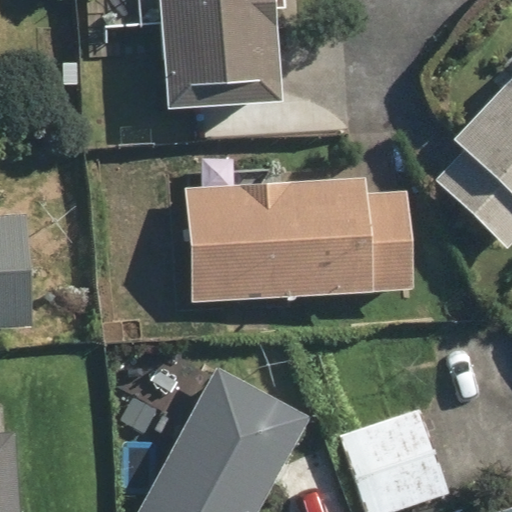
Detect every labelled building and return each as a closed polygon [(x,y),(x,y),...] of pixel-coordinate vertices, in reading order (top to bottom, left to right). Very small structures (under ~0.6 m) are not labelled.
[(260,110),(256,0),(133,0),(137,114),(260,110)] [(511,77),(442,150),(511,217),(511,77)] [(396,182),(173,185),(175,302),(398,299),(396,182)] [(12,223),(0,222),(0,338),(15,338),(12,223)] [(511,314),(498,326),(511,343),(511,314)] [(242,511),(290,418),(202,379),(134,511),(242,511)] [(412,415),(324,440),(344,511),(400,511),(436,502),(412,415)] [(0,511),(10,511),(7,442),(0,442),(0,511)]
